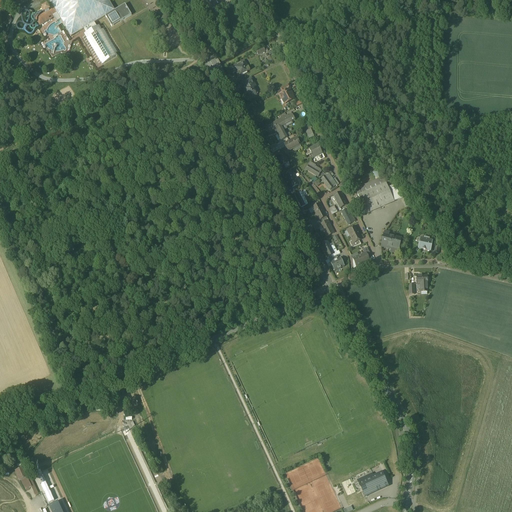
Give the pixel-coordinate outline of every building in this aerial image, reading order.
[(84,30),(94,24),(105,17),(115,12),(114,11),(112,7),(107,0),(48,0),(51,5),(55,11),(61,20),(68,33),(71,38),(76,35),(84,30)] [(45,4),(40,7),(40,8),(38,9),(40,12),(41,12),(41,13),(43,12),(48,9),(47,8),(45,4)] [(43,12),(41,13),(34,17),(36,20),(38,23),(39,25),(40,26),(53,18),(54,19),(51,14),(52,13),(52,14),(55,11),(51,5),(47,8),(48,9),(43,12)] [(125,5),(114,11),(115,12),(105,17),(106,17),(112,28),(132,16),(125,5)] [(61,20),(55,11),(52,14),(52,13),(51,14),(54,19),(56,22),(56,23),(57,23),(57,22),(61,20)] [(94,24),(84,30),(86,34),(97,28),(94,24)] [(97,28),(86,34),(84,35),(102,66),(116,58),(117,57),(99,27),(98,27),(97,28)] [(244,61),(232,67),(234,72),(236,71),(237,74),(233,76),(236,81),(242,78),(241,76),(242,76),(243,76),(244,76),(244,75),(245,75),(246,74),(247,73),(250,71),(248,68),(247,68),(246,65),(244,61)] [(251,78),(243,82),(244,84),(242,84),(244,89),(245,92),(249,99),(254,97),(255,97),(255,96),(256,96),(254,92),(255,92),(255,91),(255,89),(254,89),(255,88),(251,78)] [(288,85),(281,89),(283,93),(279,95),(281,100),(282,99),(284,99),(287,104),(294,100),(291,93),(290,90),(290,88),(288,85)] [(285,114),(278,117),(280,121),(277,122),(278,124),(275,126),(274,124),(265,129),(269,136),(277,132),(282,141),(287,138),(282,127),(295,120),(292,115),(288,117),(288,115),(286,116),(285,114)] [(284,145),(285,148),(287,152),(300,146),(296,138),(284,145)] [(317,145),(304,151),(307,156),(313,153),(317,162),(324,158),(322,152),(321,153),(317,145)] [(284,151),(276,155),(278,159),(284,156),(286,155),(284,151)] [(278,159),(276,160),(280,168),(288,163),(284,156),(278,159)] [(316,166),(311,163),(306,170),(318,177),(321,172),(319,169),(315,167),(316,166)] [(331,177),(328,174),(328,175),(325,177),(321,179),(327,187),(327,188),(328,189),(330,190),(336,185),(334,182),(333,180),(331,177)] [(383,178),(355,190),(358,195),(386,183),(383,178)] [(358,195),(366,214),(394,202),(388,188),(386,183),(358,195)] [(395,185),(388,188),(394,202),(400,199),(395,185)] [(306,202),(301,192),(295,196),(301,208),(307,204),(306,202)] [(347,205),(340,193),(334,196),(340,209),(347,205)] [(320,204),(312,208),(318,220),(319,221),(322,219),(326,217),(320,204)] [(332,215),(337,213),(334,206),(329,208),(332,215)] [(349,209),(342,213),(348,225),(355,222),(349,209)] [(323,221),(313,226),(315,232),(319,229),(320,227),(321,226),(321,225),(324,223),(323,221)] [(324,223),(321,225),(321,226),(327,237),(334,234),(329,225),(330,224),(328,221),(324,223)] [(353,228),(350,230),(350,229),(347,230),(352,241),(354,244),(359,241),(362,240),(355,227),(353,228)] [(389,233),(385,232),(381,247),(385,248),(386,247),(389,248),(392,237),(388,237),(389,233)] [(401,239),(392,237),(389,248),(393,249),(392,253),(398,255),(401,239)] [(432,242),(421,239),(418,250),(423,251),(424,250),(430,252),(432,242)] [(49,242),(16,258),(19,264),(52,248),(49,242)] [(333,253),(327,242),(321,246),(327,258),(330,257),(334,255),(333,253)] [(364,254),(353,259),(356,267),(369,262),(367,256),(366,254),(364,254)] [(340,258),(337,260),(336,260),(334,261),(334,262),(330,263),(334,272),(335,272),(338,270),(341,269),(344,267),(340,258)] [(427,276),(416,277),(416,285),(420,285),(420,291),(427,291),(427,293),(427,285),(427,276)] [(26,468),(16,473),(20,482),(21,482),(26,491),(31,489),(35,497),(39,495),(38,495),(26,468)] [(388,487),(381,472),(358,483),(365,497),(388,487)] [(62,511),(58,502),(48,506),(50,511),(62,511)]
